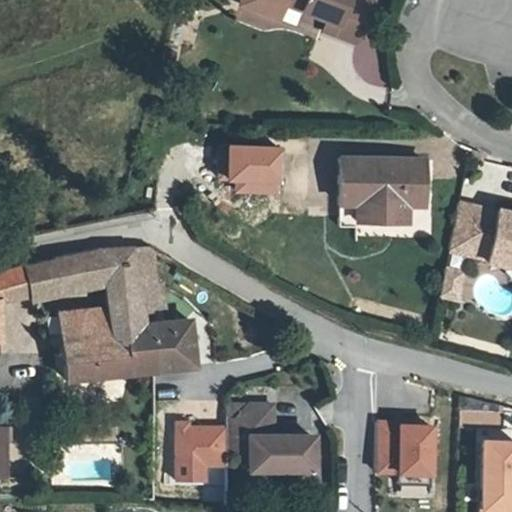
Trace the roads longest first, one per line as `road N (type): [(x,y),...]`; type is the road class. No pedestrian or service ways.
road 1 (residential): [(356,349),(193,253),(139,231),(0,250)]
road 2 (residential): [(502,20),(427,28),(418,68),(475,141),(511,151)]
road 3 (residential): [(356,349),(359,511)]
road 4 (residential): [(511,386),(356,349)]
